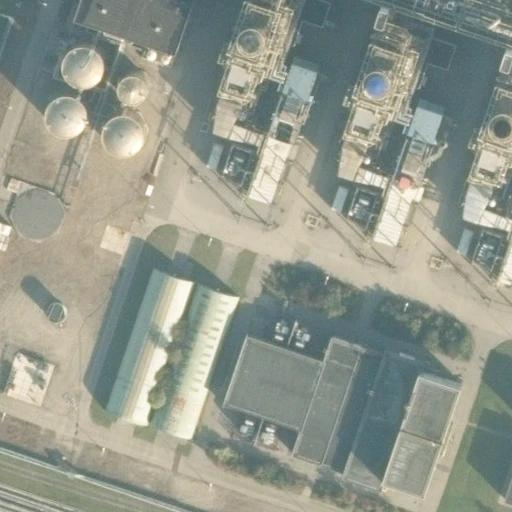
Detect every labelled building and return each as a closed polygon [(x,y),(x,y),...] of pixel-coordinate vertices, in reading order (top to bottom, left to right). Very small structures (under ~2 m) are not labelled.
[(148,54),(175,63),(196,0),(82,0),(78,13),(154,39),(148,54)] [(254,0),(223,94),(214,126),(267,144),(250,193),(272,200),(307,96),(309,97),(322,61),(296,52),(284,88),(285,89),(269,137),(231,124),(241,100),(263,38),(280,43),(293,3),(283,0),(254,0)] [(329,1),(326,0),(312,0),(306,20),(321,25),(329,1)] [(409,31),(386,23),(348,136),(339,169),(391,186),(375,235),(397,242),(432,138),(434,139),(446,103),(420,94),(408,130),(410,131),(394,179),(356,166),(366,143),(388,80),(405,86),(418,46),(405,41),(409,31)] [(453,43),(438,38),(430,62),(445,67),(453,43)] [(105,79),(106,43),(71,42),(71,79),(105,79)] [(511,65),(473,178),(464,211),(511,227),(511,240),(500,277),(511,281),(511,218),(481,208),(492,185),(511,124),(511,65)] [(144,94),(150,77),(135,72),(130,89),(144,94)] [(56,125),(83,128),(87,93),(61,90),(56,125)] [(134,108),(110,121),(124,147),(148,135),(134,108)] [(251,150),(232,143),(220,177),(239,184),(251,150)] [(337,207),(347,182),(334,177),(324,202),(337,207)] [(375,192),(356,186),(345,220),(364,226),(375,192)] [(114,214),(101,256),(125,263),(138,221),(114,214)] [(500,234),(481,228),(470,262),(489,268),(500,234)] [(105,410),(146,424),(195,282),(154,268),(105,410)] [(149,424),(190,438),(238,297),(197,283),(149,424)] [(244,333),(221,401),(296,427),(288,452),(341,470),(339,475),(379,489),(383,478),(425,492),(460,386),(419,371),(423,360),(383,347),(381,352),(328,334),(320,359),(244,333)]
